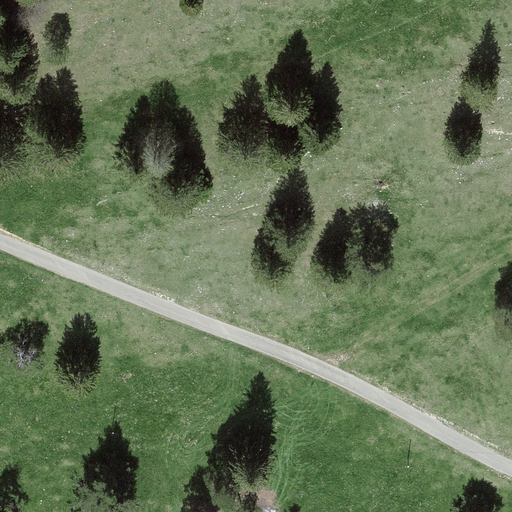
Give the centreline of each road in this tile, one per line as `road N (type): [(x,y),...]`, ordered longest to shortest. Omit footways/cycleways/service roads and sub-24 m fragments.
road 1 (unclassified): [(511,470),(327,369),(0,240)]
road 2 (track): [(327,369),(453,274),(511,244)]
